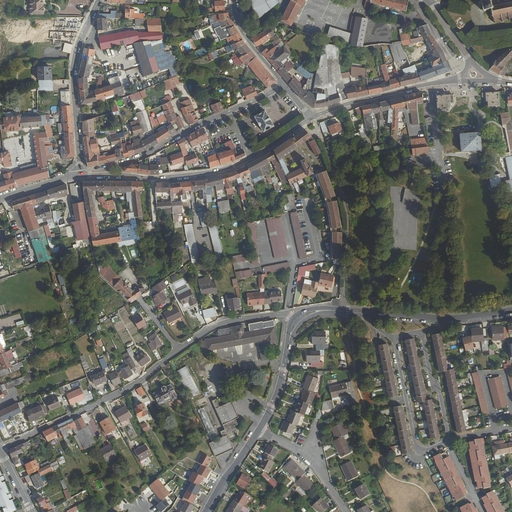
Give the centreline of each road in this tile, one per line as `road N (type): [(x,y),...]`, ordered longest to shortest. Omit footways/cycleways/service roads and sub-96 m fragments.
road 1 (tertiary): [(89,173),(153,178),(229,167),(312,117)]
road 2 (residential): [(282,85),(141,156),(89,173)]
road 3 (residential): [(0,449),(122,392),(180,350)]
road 4 (tertiary): [(99,0),(72,69),(79,176)]
road 5 (tertiary): [(312,117),(463,78)]
road 6 (residential): [(393,337),(415,444),(428,449),(451,439)]
road 7 (residential): [(180,350),(228,323),(294,317)]
